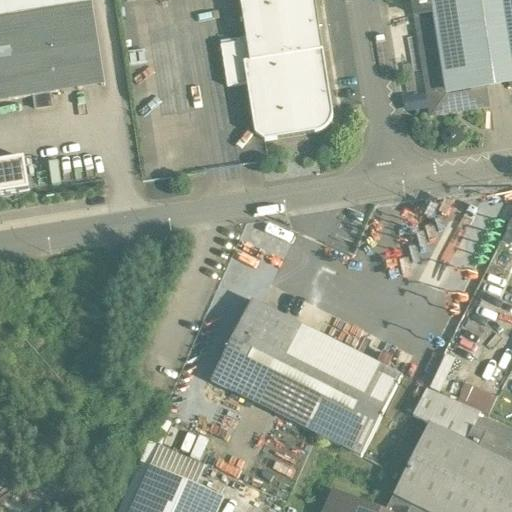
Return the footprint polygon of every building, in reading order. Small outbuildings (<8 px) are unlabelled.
[(90,0),(0,0),(0,20),(91,6),(90,0)] [(313,0),(239,0),(246,43),(250,65),(322,53),(322,52),(313,0)] [(511,0),(432,0),(435,13),(447,93),(483,87),(511,82),(511,0)] [(91,6),(0,20),(0,103),(49,96),(104,87),(91,6)] [(447,93),(435,13),(415,16),(431,116),(486,107),(483,87),(447,93)] [(322,53),(250,65),(246,43),(220,47),(227,88),(246,85),(254,135),(264,142),(317,134),(323,131),(328,127),(331,121),(332,114),(322,52),(322,53)] [(49,96),(33,98),(35,111),(51,108),(49,96)] [(0,188),(26,185),(18,153),(0,156),(0,188)] [(269,223),(246,225),(232,262),(279,282),(300,235),(269,223)] [(401,378),(251,303),(210,383),(360,459),(401,378)] [(479,415),(426,392),(412,418),(428,426),(429,426),(465,444),(479,415)] [(428,426),(393,498),(411,507),(421,511),(511,511),(511,467),(465,444),(429,426),(428,426)] [(148,445),(139,464),(151,469),(196,490),(205,470),(148,445)] [(139,464),(117,511),(132,511),(151,469),(139,464)] [(132,511),(208,511),(215,498),(214,497),(196,490),(151,469),(132,511)] [(379,511),(362,504),(334,492),(334,494),(325,511),(379,511)] [(408,511),(411,507),(393,498),(385,511),(408,511)]
